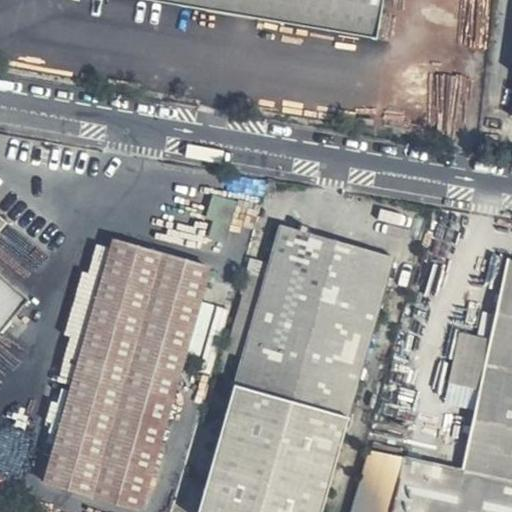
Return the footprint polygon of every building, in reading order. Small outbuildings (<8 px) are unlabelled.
[(380,0),(178,0),(375,34),(380,0)] [(235,200),(214,193),(208,214),(213,216),(209,232),(223,237),(235,200)] [(0,334),(31,300),(0,273),(0,230),(8,222),(0,215),(0,334)] [(319,511),(393,254),(279,223),(197,511),(319,511)] [(209,266),(112,237),(42,477),(139,505),(209,266)] [(511,511),(511,254),(465,466),(367,446),(349,511),(511,511)]
